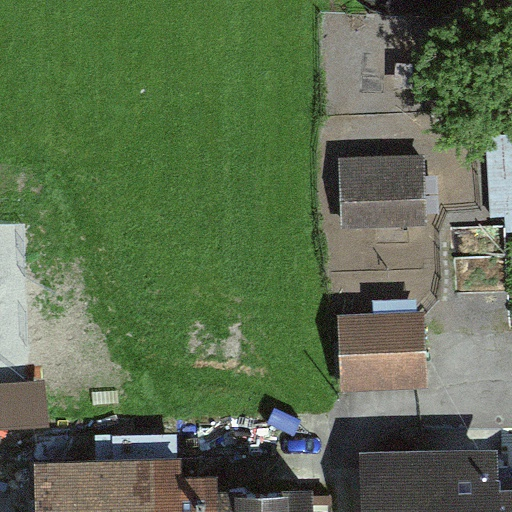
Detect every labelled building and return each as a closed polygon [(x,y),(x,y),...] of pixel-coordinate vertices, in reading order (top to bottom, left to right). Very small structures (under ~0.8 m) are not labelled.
[(363,0),(369,5),(390,13),(413,13),(434,5),(440,0),(363,0)] [(511,145),(494,147),(499,217),(511,216),(511,145)] [(435,228),(432,150),(346,153),(349,231),(435,228)] [(431,385),(428,311),(349,315),(352,388),(431,385)] [(0,380),(0,424),(50,422),(48,378),(0,380)] [(218,465),(182,465),(182,448),(36,452),(37,511),(215,511),(214,478),(218,478),(218,465)] [(511,511),(511,489),(510,490),(508,448),(383,455),(385,511),(511,511)] [(314,511),(313,475),(218,478),(214,478),(215,511),(314,511)]
